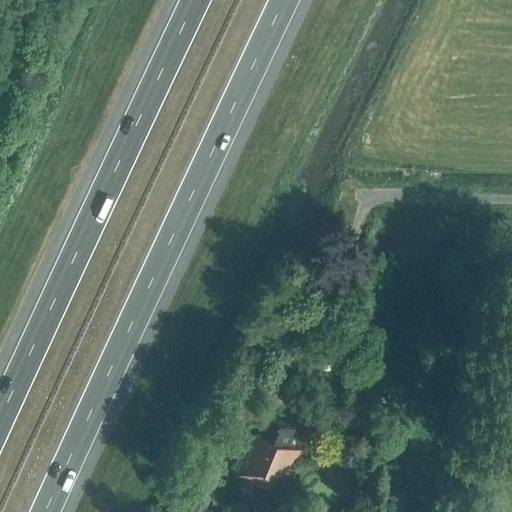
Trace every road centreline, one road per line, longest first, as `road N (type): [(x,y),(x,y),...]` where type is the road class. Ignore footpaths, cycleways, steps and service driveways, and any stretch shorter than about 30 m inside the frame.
road 1 (motorway): [(44,511),(284,0)]
road 2 (motorway): [(195,0),(0,417)]
road 3 (unclassified): [(511,202),(377,198)]
